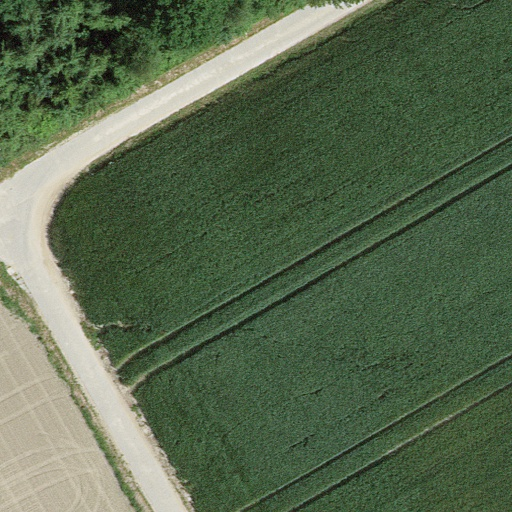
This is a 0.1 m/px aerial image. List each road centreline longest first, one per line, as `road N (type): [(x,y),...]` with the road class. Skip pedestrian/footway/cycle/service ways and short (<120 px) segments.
road 1 (track): [(343,0),(0,203)]
road 2 (unclassified): [(183,511),(6,199)]
